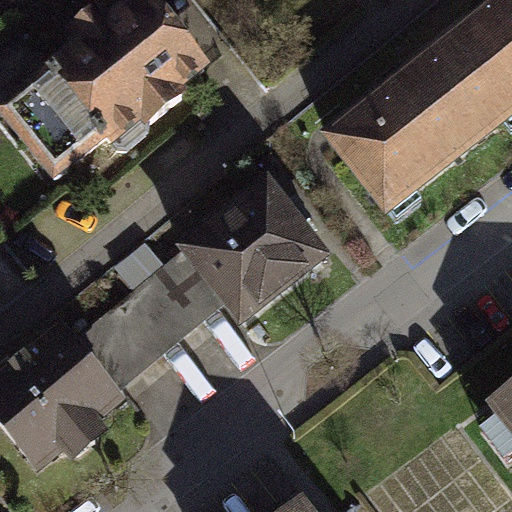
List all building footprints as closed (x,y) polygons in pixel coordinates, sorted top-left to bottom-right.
[(59,61),(0,106),(0,113),(48,174),(102,131),(120,153),(221,73),(163,0),(125,0),(109,13),(100,1),(71,24),(80,35),(54,55),(59,61)] [(0,0),(0,13),(13,0),(0,0)] [(511,0),(498,0),(335,128),(400,209),(511,120),(511,0)] [(266,184),(177,249),(236,330),(326,265),(266,184)] [(60,331),(0,379),(0,435),(35,480),(123,410),(60,331)] [(511,394),(491,411),(511,438),(511,394)]
